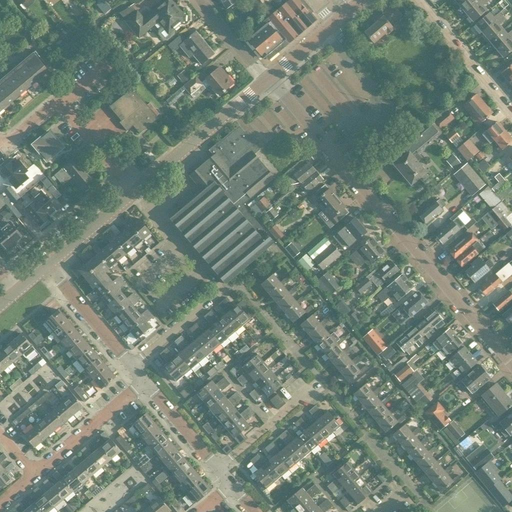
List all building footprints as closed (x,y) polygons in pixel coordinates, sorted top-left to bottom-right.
[(103,0),(97,5),(104,14),(111,9),(103,0)] [(137,12),(126,20),(139,36),(150,27),(155,23),(155,22),(158,20),(163,26),(158,30),(158,35),(163,41),(167,41),(175,35),(175,28),(178,26),(178,24),(182,21),(185,22),(186,15),(182,15),(172,2),(172,0),(165,0),(166,1),(149,15),(148,14),(143,19),(137,12)] [(220,0),(224,5),(227,9),(238,2),(236,1),(237,0),(220,0)] [(299,0),(290,0),(268,19),(288,42),(316,19),(311,13),(313,12),(302,0),(301,1),(299,0)] [(465,0),(459,6),(466,14),(483,0),(465,0)] [(483,0),(466,14),(473,23),(486,11),(482,6),(488,1),(489,0),(483,0)] [(402,15),(393,6),(374,22),(375,24),(365,33),(374,43),(387,33),(388,34),(393,30),(392,28),(393,28),(387,21),(392,17),(395,21),(402,15)] [(488,14),(475,25),(482,33),(502,17),(503,16),(500,13),(499,12),(499,13),(492,18),(488,14)] [(502,17),(482,33),(489,42),(502,30),(498,25),(505,20),(505,19),(503,16),(502,17)] [(250,38),(248,40),(264,59),(266,57),(268,59),(288,42),(268,19),(248,36),(250,38)] [(60,23),(56,26),(57,26),(65,36),(68,33),(60,23)] [(502,30),(489,42),(496,50),(511,36),(511,30),(507,35),(502,30)] [(190,59),(194,56),(201,65),(213,55),(200,40),(201,39),(196,33),(187,40),(181,34),(168,46),(173,52),(180,46),(190,59)] [(511,36),(496,50),(503,58),(511,50),(511,36)] [(24,66),(36,80),(41,76),(42,77),(48,72),(35,56),(34,56),(35,57),(30,61),(28,58),(24,62),(26,65),(24,66)] [(511,63),(501,73),(509,83),(511,80),(511,63)] [(13,76),(25,90),(30,86),(31,87),(37,81),(36,80),(24,66),(19,70),(17,67),(13,71),(15,74),(13,76)] [(196,76),(182,87),(179,89),(182,93),(185,90),(190,95),(203,85),(205,89),(211,85),(214,88),(212,90),(218,97),(233,84),(220,68),(207,79),(201,83),(196,76)] [(186,72),(178,78),(184,84),(191,78),(186,72)] [(2,85),(14,99),(19,95),(20,96),(26,91),(25,90),(13,76),(8,80),(6,77),(2,80),(4,83),(2,85)] [(469,80),(461,87),(464,91),(472,85),(469,80)] [(0,104),(3,109),(8,105),(9,106),(15,100),(14,99),(2,85),(0,86),(0,104)] [(119,123),(126,131),(126,132),(133,126),(139,135),(158,119),(156,117),(159,114),(150,103),(146,106),(132,89),(109,108),(116,115),(121,121),(119,123)] [(462,106),(465,109),(470,115),(484,104),(476,95),(462,106)] [(484,104),(470,115),(479,125),(492,114),(484,104)] [(397,109),(398,125),(410,122),(409,112),(397,109)] [(432,121),(400,149),(406,155),(394,165),(411,185),(426,173),(416,162),(421,158),(417,153),(442,133),(440,130),(454,119),(447,110),(433,122),(432,121)] [(483,134),(482,135),(490,144),(494,140),(505,131),(497,122),(483,134)] [(203,192),(182,210),(170,220),(225,285),(274,243),(243,206),(275,178),(255,154),(260,150),(253,141),(251,142),(239,128),(219,145),(218,143),(209,151),(213,156),(189,177),(203,192)] [(453,130),(446,136),(452,143),(459,137),(453,130)] [(511,140),(505,131),(494,140),(499,147),(496,149),(499,153),(511,141),(511,140)] [(46,134),(32,145),(42,158),(45,161),(48,161),(51,159),(52,159),(64,148),(54,136),(51,133),(47,133),(46,134)] [(469,139),(457,149),(467,161),(479,151),(469,139)] [(148,150),(144,153),(151,162),(156,158),(148,150)] [(485,156),(480,151),(471,160),(475,165),(480,161),(485,156)] [(74,159),(54,176),(62,186),(72,178),(82,189),(92,180),(74,159)] [(477,165),(482,172),(490,166),(484,159),(477,165)] [(13,161),(1,171),(16,189),(28,179),(24,174),(28,171),(18,160),(15,163),(13,161)] [(467,163),(453,175),(459,182),(473,170),(467,163)] [(292,185),(295,189),(315,172),(308,164),(295,175),(298,179),(292,185)] [(315,172),(295,189),(299,186),(304,191),(301,193),(304,196),(322,181),(315,172)] [(494,178),(498,182),(503,178),(499,174),(494,178)] [(479,177),(465,189),(471,197),(485,185),(479,177)] [(507,183),(503,178),(498,182),(501,187),(507,183)] [(9,185),(0,192),(0,197),(7,206),(13,201),(18,197),(9,185)] [(315,202),(323,211),(338,198),(333,192),(331,193),(324,185),(308,200),(312,205),(315,202)] [(511,188),(509,185),(501,192),(506,197),(511,191),(511,188)] [(489,186),(478,195),(491,210),(501,201),(489,186)] [(41,191),(32,199),(35,203),(49,219),(58,211),(41,191)] [(256,203),(250,209),(259,219),(262,216),(265,213),(272,208),(263,198),(256,203)] [(342,204),(338,198),(323,211),(330,220),(327,222),(332,227),(348,213),(341,205),(342,204)] [(435,202),(419,216),(425,224),(437,214),(437,215),(441,213),(440,211),(442,210),(441,208),(445,205),(440,199),(436,203),(435,202)] [(13,201),(7,206),(17,218),(23,213),(13,201)] [(500,202),(488,213),(498,224),(505,218),(506,218),(510,214),(511,213),(502,201),(501,201),(500,202)] [(35,203),(25,211),(39,227),(49,219),(35,203)] [(7,208),(0,214),(6,221),(12,215),(7,208)] [(272,208),(265,213),(271,221),(278,215),(272,208)] [(505,218),(498,224),(503,231),(511,224),(511,226),(511,213),(510,214),(506,218),(505,218)] [(129,217),(125,220),(143,241),(144,242),(145,242),(144,240),(151,234),(139,219),(134,223),(129,217)] [(452,222),(435,236),(442,244),(459,230),(464,225),(457,217),(452,222)] [(341,230),(343,232),(340,235),(344,239),(362,224),(359,220),(357,220),(356,220),(355,218),(341,230)] [(125,220),(121,224),(127,230),(122,233),(134,248),(141,242),(142,242),(143,243),(144,242),(143,241),(125,220)] [(0,232),(0,242),(2,245),(1,246),(5,251),(6,250),(7,251),(22,239),(10,224),(1,231),(0,232)] [(362,224),(344,239),(348,244),(351,242),(352,244),(366,232),(365,230),(365,229),(365,228),(362,224)] [(278,240),(284,236),(275,225),(270,229),(278,240)] [(112,232),(109,235),(126,255),(128,256),(127,254),(134,248),(122,233),(117,238),(112,232)] [(450,252),(456,260),(477,241),(471,234),(450,252)] [(109,235),(105,238),(110,244),(105,248),(117,262),(124,256),(125,256),(127,257),(128,256),(126,255),(109,235)] [(371,238),(354,252),(349,257),(356,265),(360,266),(367,259),(371,264),(384,253),(371,238)] [(477,241),(456,260),(462,267),(484,249),(477,241)] [(291,242),(285,248),(293,258),(300,253),(291,242)] [(314,260),(316,263),(323,271),(341,255),(332,244),(314,260)] [(96,246),(92,249),(97,255),(109,269),(111,271),(112,270),(111,268),(117,262),(105,248),(101,252),(96,246)] [(73,268),(72,273),(77,279),(82,275),(94,290),(109,278),(104,273),(109,269),(97,255),(83,267),(79,263),(73,268)] [(479,258),(472,264),(473,266),(466,272),(474,282),(488,270),(488,269),(493,264),(489,259),(484,263),(479,258)] [(375,270),(366,278),(370,283),(372,281),(374,284),(378,288),(381,286),(399,270),(391,262),(378,273),(375,270)] [(507,264),(479,288),(480,289),(486,296),(502,282),(498,278),(503,275),(511,268),(507,264)] [(327,272),(320,279),(329,290),(337,284),(327,272)] [(382,303),(388,298),(408,281),(403,274),(387,287),(386,287),(376,296),(382,303)] [(266,281),(261,285),(270,295),(282,285),(283,286),(289,281),(287,278),(286,277),(280,283),(273,275),(266,281)] [(109,278),(94,290),(100,297),(98,299),(99,299),(101,298),(102,299),(122,282),(119,278),(118,277),(112,283),(109,278)] [(366,278),(355,287),(360,294),(372,285),(370,283),(366,278)] [(408,281),(388,298),(394,305),(414,288),(408,281)] [(101,298),(99,299),(100,300),(102,299),(109,307),(123,295),(119,290),(125,285),(122,282),(102,299),(101,298)] [(282,285),(270,295),(278,304),(289,294),(290,296),(297,290),(294,288),(294,287),(288,292),(283,286),(282,285)] [(511,287),(493,303),(499,311),(511,299),(511,287)] [(401,306),(410,317),(427,302),(417,292),(401,306)] [(123,295),(109,307),(114,313),(112,315),(113,316),(115,314),(115,315),(136,298),(133,294),(126,299),(123,295)] [(289,294),(278,304),(286,314),(297,304),(299,305),(305,300),(302,297),(302,296),(296,302),(290,296),(289,294)] [(115,314),(113,316),(114,317),(116,316),(123,323),(137,311),(132,306),(139,301),(136,298),(115,315),(115,314)] [(225,298),(221,301),(222,302),(242,326),(248,321),(250,319),(255,315),(242,301),(238,305),(234,308),(226,299),(225,298)] [(221,301),(218,304),(219,305),(226,314),(223,318),(235,332),(242,326),(222,302),(221,301)] [(511,303),(500,314),(509,324),(511,322),(511,303)] [(297,304),(286,314),(293,323),(305,313),(306,315),(313,309),(310,306),(304,312),(299,305),(297,304)] [(431,310),(423,317),(425,319),(432,328),(433,327),(436,330),(442,325),(440,322),(442,320),(434,311),(432,312),(431,310)] [(45,323),(53,332),(67,320),(59,311),(45,323)] [(137,311),(123,323),(128,330),(127,332),(129,331),(150,314),(147,311),(140,316),(137,311)] [(210,311),(207,314),(207,315),(227,338),(235,332),(223,318),(219,321),(211,312),(210,311)] [(362,319),(355,311),(347,318),(353,326),(362,319)] [(129,331),(127,332),(128,333),(130,332),(137,340),(145,332),(148,330),(151,328),(147,323),(153,318),(150,314),(129,331)] [(207,314),(203,317),(204,318),(212,327),(208,330),(220,345),(227,338),(207,315),(207,314)] [(301,325),(309,335),(321,325),(323,327),(329,322),(326,318),(319,323),(313,315),(301,325)] [(415,327),(422,336),(424,334),(427,338),(430,336),(427,332),(432,328),(425,319),(415,327)] [(67,320),(53,332),(61,342),(75,330),(67,320)] [(196,323),(192,326),(193,327),(212,351),(220,345),(208,330),(204,333),(196,324),(196,323)] [(321,325),(309,335),(317,344),(329,334),(331,336),(334,333),(337,331),(334,328),(328,333),(323,327),(321,325)] [(192,326),(189,329),(189,330),(197,339),(193,343),(205,357),(212,351),(193,327),(192,326)] [(406,335),(413,344),(414,343),(418,346),(421,344),(418,340),(422,336),(415,327),(406,335)] [(449,329),(436,340),(432,343),(438,351),(455,337),(449,329)] [(75,330),(61,342),(68,351),(83,339),(75,330)] [(329,334),(317,344),(325,354),(337,343),(338,345),(344,340),(342,337),(339,339),(334,333),(331,336),(329,334)] [(363,338),(369,345),(377,354),(386,347),(378,338),(374,341),(368,333),(363,338)] [(21,335),(12,342),(22,355),(23,355),(25,358),(35,350),(31,346),(21,335)] [(396,343),(402,349),(404,352),(405,351),(408,354),(412,352),(408,348),(413,344),(406,335),(396,343)] [(181,336),(177,339),(178,340),(198,363),(205,357),(193,343),(189,346),(182,337),(181,336)] [(455,337),(438,351),(439,351),(440,350),(446,357),(461,344),(455,337)] [(83,339),(68,351),(77,361),(91,349),(83,339)] [(177,339),(174,342),(175,342),(183,352),(179,355),(191,370),(198,363),(178,340),(177,339)] [(12,342),(2,351),(13,363),(22,355),(12,342)] [(337,343),(325,354),(333,363),(345,353),(346,355),(352,350),(350,346),(343,352),(338,345),(337,343)] [(166,348),(163,351),(163,352),(183,376),(191,370),(179,355),(175,358),(167,349),(166,348)] [(451,359),(457,366),(470,355),(464,348),(451,359)] [(91,349),(77,361),(85,370),(99,358),(91,349)] [(2,351),(0,352),(0,367),(3,371),(13,363),(2,351)] [(163,351),(159,354),(160,355),(168,364),(164,368),(176,382),(183,376),(163,352),(163,351)] [(345,353),(333,363),(341,373),(352,363),(354,365),(360,359),(357,356),(351,361),(346,355),(345,353)] [(246,372),(237,379),(240,383),(264,363),(257,355),(252,360),(248,356),(242,361),(245,365),(242,368),(246,372)] [(470,355),(457,366),(463,373),(476,362),(470,355)] [(405,357),(399,363),(402,366),(408,361),(405,357)] [(99,358),(85,370),(93,380),(107,368),(99,358)] [(38,363),(33,367),(37,371),(42,367),(38,363)] [(264,363),(240,383),(243,386),(251,379),(255,383),(270,370),(264,363)] [(295,374),(299,371),(292,363),(287,368),(289,370),(291,368),(295,374)] [(352,363),(341,373),(349,382),(360,372),(362,374),(368,369),(366,365),(359,371),(354,365),(352,363)] [(393,374),(391,375),(399,384),(401,383),(402,382),(401,382),(413,371),(407,365),(406,363),(394,374),(394,373),(393,374)] [(462,382),(459,385),(464,392),(468,389),(471,393),(490,377),(486,372),(487,371),(482,365),(481,366),(480,365),(461,381),(462,382)] [(28,371),(32,375),(37,371),(33,367),(28,371)] [(107,368),(93,380),(101,389),(115,377),(107,368)] [(258,386),(249,394),(252,397),(276,377),(270,370),(255,383),(258,386)] [(411,374),(400,384),(407,393),(419,383),(411,374)] [(212,382),(197,394),(203,402),(227,381),(225,378),(224,377),(215,385),(212,382)] [(276,377),(252,397),(255,401),(264,393),(268,398),(283,385),(276,377)] [(14,383),(18,387),(23,383),(19,379),(14,383)] [(61,381),(55,386),(58,390),(65,385),(61,381)] [(227,381),(203,402),(209,409),(224,396),(221,393),(231,385),(227,381)] [(9,387),(13,392),(18,387),(14,383),(9,387)] [(433,399),(419,383),(407,393),(421,409),(433,399)] [(482,396),(483,397),(480,399),(494,416),(497,414),(498,416),(508,407),(509,408),(511,406),(510,405),(511,403),(511,402),(496,383),(482,396)] [(354,394),(362,404),(373,394),(375,395),(381,390),(379,387),(372,393),(365,384),(354,394)] [(78,386),(73,390),(77,394),(81,390),(82,389),(79,385),(78,386)] [(81,390),(77,394),(85,403),(89,399),(90,399),(82,389),(81,390)] [(48,392),(42,397),(45,401),(51,396),(48,392)] [(215,416),(240,396),(237,392),(228,400),(224,396),(209,409),(215,416)] [(277,394),(270,400),(270,401),(278,410),(285,403),(278,395),(277,394)] [(373,394),(362,404),(370,413),(382,403),(383,405),(389,400),(387,396),(380,402),(375,395),(373,394)] [(62,403),(73,415),(82,407),(72,395),(62,403)] [(221,423),(237,411),(234,407),(243,399),(240,396),(215,416),(221,423)] [(42,397),(35,403),(38,406),(45,401),(42,397)] [(53,411),(63,423),(73,415),(62,403),(53,411)] [(382,403),(370,413),(378,422),(389,413),(391,414),(397,409),(395,406),(388,412),(383,405),(382,403)] [(312,409),(333,433),(340,427),(328,412),(323,415),(316,406),(312,409)] [(237,411),(221,423),(228,431),(252,410),(249,407),(240,415),(237,411)] [(28,409),(22,414),(25,417),(31,412),(28,409)] [(313,424),(326,440),(333,433),(312,409),(309,412),(316,421),(313,424)] [(430,409),(425,412),(440,430),(450,421),(442,412),(437,417),(430,409)] [(252,410),(228,431),(240,445),(246,439),(240,433),(249,426),(246,422),(255,414),(252,410)] [(43,419),(54,431),(63,423),(53,411),(43,419)] [(396,421),(391,414),(389,413),(378,422),(386,433),(398,423),(399,424),(405,419),(403,416),(396,421)] [(511,413),(499,423),(502,427),(499,430),(505,438),(509,435),(509,436),(511,433),(511,413)] [(22,414),(16,419),(19,422),(25,417),(22,414)] [(146,414),(132,426),(136,431),(134,433),(137,437),(140,435),(154,424),(146,414)] [(297,421),(318,446),(326,440),(313,424),(309,427),(301,418),(297,421)] [(34,427),(44,440),(54,431),(43,419),(34,427)] [(452,421),(446,426),(457,439),(458,440),(465,434),(453,420),(452,421)] [(488,420),(480,427),(484,431),(491,425),(488,420)] [(302,433),(298,437),(311,452),(318,446),(297,421),(294,424),(302,433)] [(154,424),(140,435),(148,445),(162,433),(154,424)] [(393,434),(401,444),(413,434),(415,436),(421,431),(418,428),(412,433),(405,425),(393,434)] [(24,436),(34,448),(44,440),(34,427),(24,436)] [(103,432),(100,435),(106,443),(101,447),(100,447),(110,460),(120,452),(120,451),(109,438),(104,431),(103,432)] [(282,434),(303,458),(311,452),(298,437),(294,440),(286,431),(282,434)] [(162,433),(148,445),(156,454),(170,442),(162,433)] [(287,446),(283,449),(296,465),(303,458),(282,434),(279,436),(287,446)] [(401,444),(409,453),(421,443),(423,445),(429,440),(426,437),(420,442),(415,436),(413,434),(401,444)] [(119,436),(115,440),(123,449),(129,445),(121,435),(120,436),(119,436)] [(94,440),(90,443),(96,451),(92,455),(91,455),(101,468),(110,460),(100,447),(101,447),(95,439),(94,440)] [(170,442),(156,454),(164,464),(178,452),(170,442)] [(268,446),(289,471),(296,465),(283,449),(279,452),(271,443),(268,446)] [(421,443),(409,453),(417,463),(429,453),(430,455),(437,450),(434,447),(428,452),(423,445),(421,443)] [(273,458),(269,461),(281,477),(289,471),(268,446),(265,449),(273,458)] [(85,448),(81,451),(87,459),(82,463),(81,463),(91,475),(101,468),(91,455),(92,455),(85,447),(85,448)] [(493,456),(487,449),(470,463),(476,470),(481,467),(493,456)] [(178,452),(164,464),(172,473),(186,461),(178,452)] [(417,463),(426,473),(437,463),(439,465),(445,460),(442,456),(436,461),(430,455),(429,453),(417,463)] [(75,456),(71,459),(78,467),(73,471),(72,471),(82,484),(91,475),(81,463),(82,463),(76,455),(75,456)] [(253,458),(274,483),(281,477),(269,461),(265,465),(257,455),(253,458)] [(322,461),(327,467),(332,463),(327,457),(322,461)] [(267,489),(274,483),(253,458),(250,461),(258,470),(254,474),(267,489)] [(186,461),(172,473),(180,483),(194,471),(186,461)] [(336,479),(327,486),(330,490),(354,470),(348,462),(333,475),(336,479)] [(3,470),(0,472),(0,489),(12,480),(7,474),(15,468),(15,467),(11,463),(3,470)] [(66,464),(62,467),(68,475),(63,479),(62,479),(72,492),(73,491),(74,493),(80,488),(78,487),(82,484),(72,471),(73,471),(66,463),(66,464)] [(437,463),(426,473),(434,483),(444,473),(446,474),(453,469),(450,465),(444,471),(439,465),(437,463)] [(487,463),(475,473),(503,507),(511,499),(511,497),(498,481),(500,479),(495,472),(487,463)] [(354,470),(330,490),(333,494),(342,486),(345,490),(361,477),(354,470)] [(56,472),(52,475),(59,483),(53,487),(63,500),(72,492),(62,479),(63,479),(57,471),(56,472)] [(194,471),(180,483),(188,492),(202,480),(194,471)] [(377,475),(376,476),(382,483),(388,478),(386,476),(382,471),(377,475)] [(444,473),(434,483),(441,492),(453,482),(454,484),(461,478),(458,475),(451,481),(446,474),(444,473)] [(348,493),(339,501),(340,502),(342,505),(367,484),(361,477),(345,490),(348,493)] [(47,480),(42,483),(49,491),(43,495),(51,504),(53,508),(63,500),(53,487),(47,480)] [(188,492),(185,495),(193,504),(194,504),(196,502),(210,490),(202,480),(188,492)] [(148,484),(142,489),(145,493),(151,488),(148,484)] [(302,488),(287,501),(293,509),(318,488),(315,484),(305,492),(302,488)] [(367,484),(342,505),(345,508),(348,505),(354,500),(355,501),(358,505),(373,492),(367,484)] [(37,488),(33,491),(39,499),(34,503),(35,504),(40,511),(48,511),(53,508),(51,504),(43,495),(37,488)] [(318,488),(293,509),(296,511),(303,511),(314,503),(311,499),(321,491),(318,488)] [(135,495),(129,500),(132,504),(138,499),(135,495)] [(24,499),(30,507),(24,511),(40,511),(35,504),(34,503),(28,496),(24,499)] [(149,506),(154,511),(166,511),(169,510),(159,498),(149,506)] [(173,498),(168,502),(172,506),(176,502),(177,502),(174,498),(173,498)] [(314,503),(303,511),(318,511),(329,503),(330,502),(327,499),(326,499),(318,507),(314,503)] [(129,500),(122,505),(126,509),(132,504),(129,500)] [(176,502),(172,506),(176,511),(184,511),(185,511),(177,502),(176,502)] [(329,503),(318,511),(325,511),(332,507),(333,506),(330,502),(329,503)]
